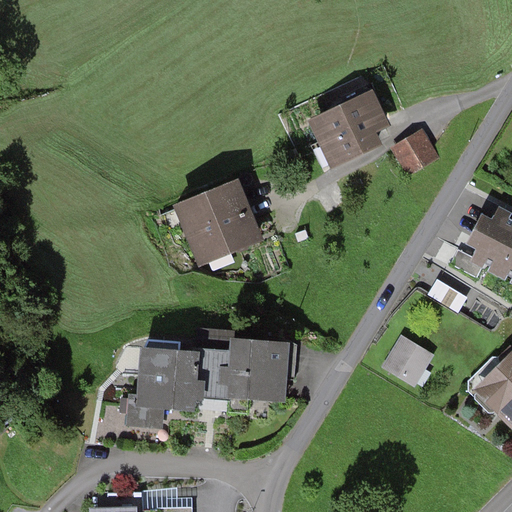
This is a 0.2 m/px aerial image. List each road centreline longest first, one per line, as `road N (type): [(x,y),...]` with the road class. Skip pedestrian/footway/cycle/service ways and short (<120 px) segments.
road 1 (residential): [(511,78),(280,467)]
road 2 (residential): [(51,511),(106,460),(280,467)]
